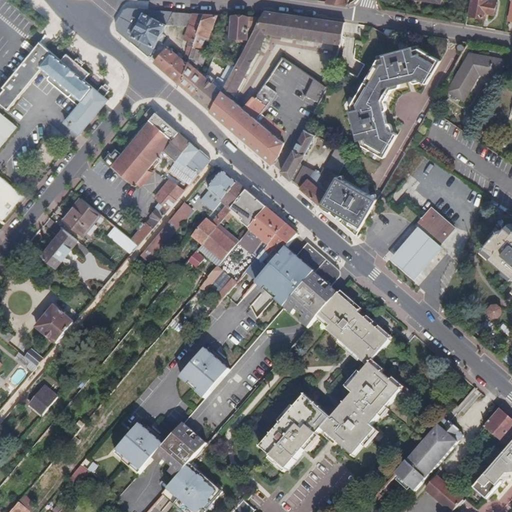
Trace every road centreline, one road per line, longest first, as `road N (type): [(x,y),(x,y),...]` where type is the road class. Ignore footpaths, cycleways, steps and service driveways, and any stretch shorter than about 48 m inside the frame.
road 1 (secondary): [(150,78),(511,395)]
road 2 (residential): [(150,78),(0,256)]
road 3 (residential): [(164,0),(366,16)]
road 4 (residential): [(366,16),(511,41)]
